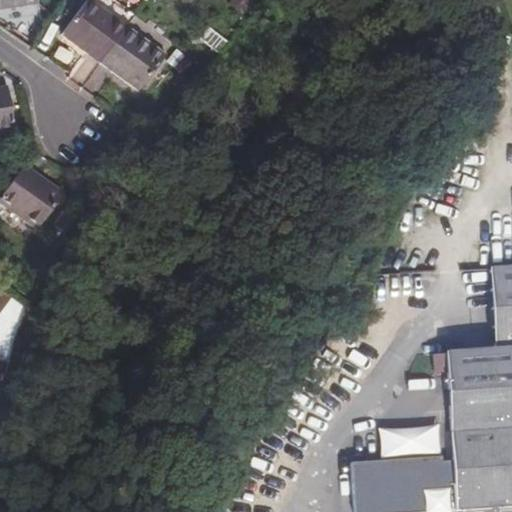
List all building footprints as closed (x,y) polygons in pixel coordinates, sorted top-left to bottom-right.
[(0,0),(0,11),(38,6),(36,0),(0,0)] [(97,65),(123,30),(85,3),(60,38),(97,65)] [(123,30),(97,65),(135,93),(162,57),(123,30)] [(0,90),(0,135),(9,134),(2,90),(0,90)] [(59,197),(21,171),(0,201),(0,209),(33,233),(59,197)] [(345,455),(346,509),(416,507),(415,485),(443,484),(443,479),(447,479),(448,506),(511,503),(511,264),(489,266),(492,346),(442,348),(446,455),(435,456),(435,451),(345,455)]
